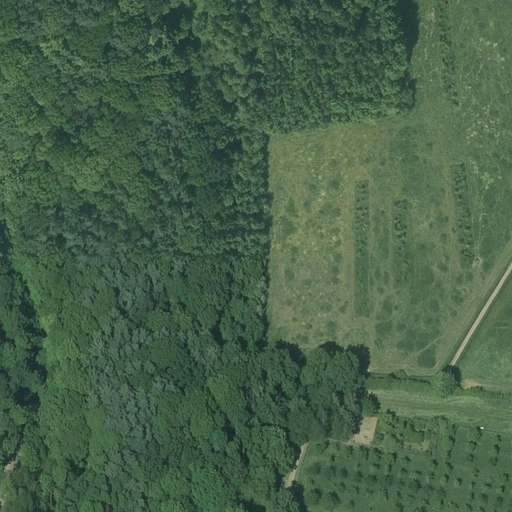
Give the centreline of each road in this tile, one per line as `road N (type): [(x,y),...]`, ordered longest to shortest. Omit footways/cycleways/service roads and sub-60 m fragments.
road 1 (track): [(511,265),(440,383),(357,382),(317,410),(288,490)]
road 2 (track): [(0,363),(11,425),(2,511)]
